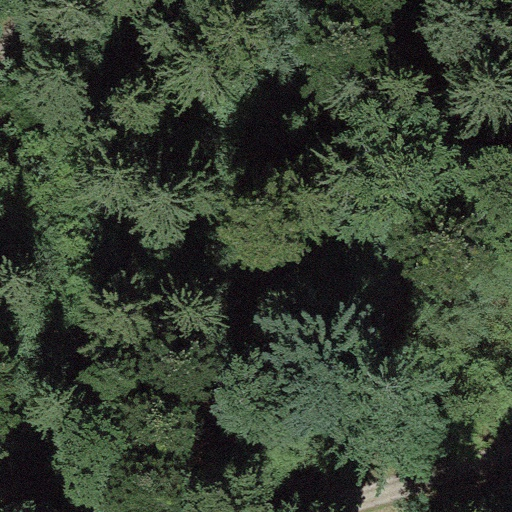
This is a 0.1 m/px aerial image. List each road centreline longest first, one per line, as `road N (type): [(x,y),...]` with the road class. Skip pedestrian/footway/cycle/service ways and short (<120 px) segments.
road 1 (track): [(383,511),(511,460)]
road 2 (track): [(0,97),(73,0)]
